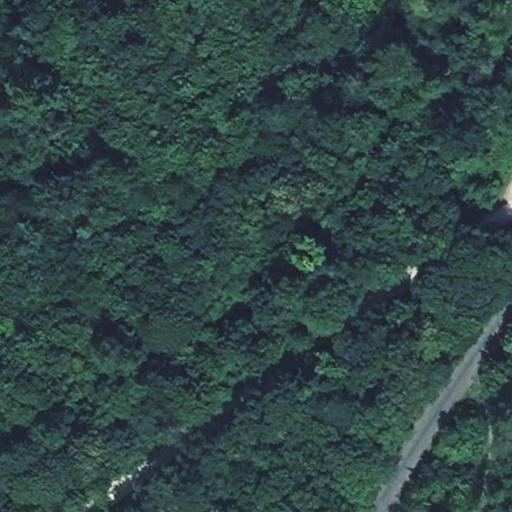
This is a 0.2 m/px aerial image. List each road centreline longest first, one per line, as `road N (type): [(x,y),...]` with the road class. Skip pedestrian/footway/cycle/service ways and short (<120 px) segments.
road 1 (track): [(92,511),(490,221),(511,213)]
road 2 (unclassified): [(511,303),(374,511)]
road 3 (track): [(484,345),(497,457),(484,511)]
